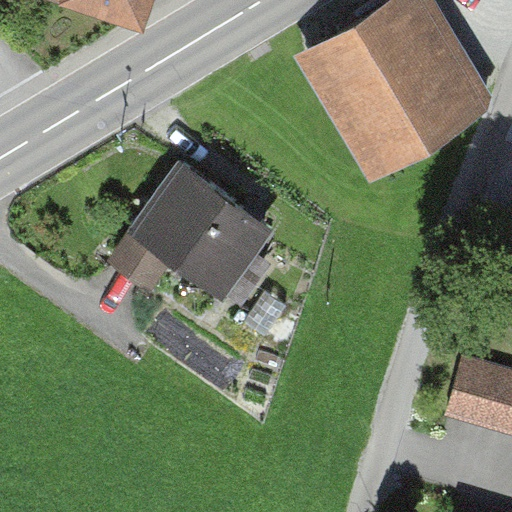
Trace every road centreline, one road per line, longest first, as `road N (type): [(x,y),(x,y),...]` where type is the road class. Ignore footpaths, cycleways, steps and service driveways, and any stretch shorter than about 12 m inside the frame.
road 1 (residential): [(366,511),(433,279),(511,83)]
road 2 (secondary): [(0,160),(271,0)]
